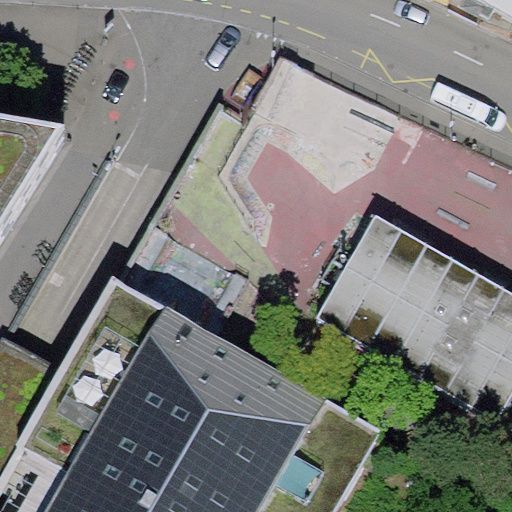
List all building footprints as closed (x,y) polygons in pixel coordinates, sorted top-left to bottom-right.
[(0,245),(59,152),(0,142),(0,245)] [(501,423),(511,403),(511,292),(479,274),(380,219),(322,325),(501,423)] [(335,511),(372,447),(281,399),(108,304),(62,384),(0,493),(0,511),(335,511)] [(0,493),(62,384),(29,365),(0,348),(0,493)] [(486,511),(372,447),(335,511),(486,511)]
